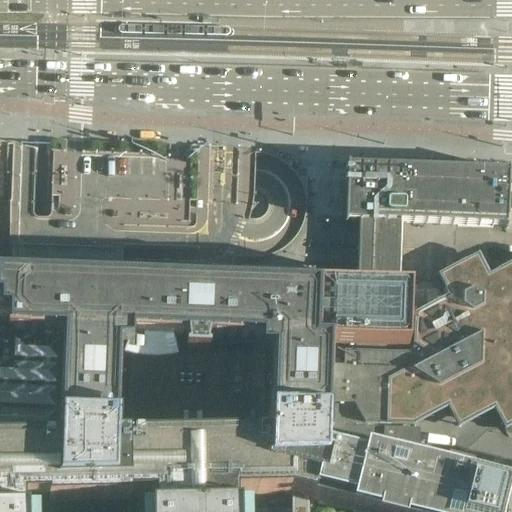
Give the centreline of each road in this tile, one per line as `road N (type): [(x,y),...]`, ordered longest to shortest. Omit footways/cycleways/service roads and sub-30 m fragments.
road 1 (secondary): [(0,77),(511,97)]
road 2 (secondary): [(511,5),(0,2)]
